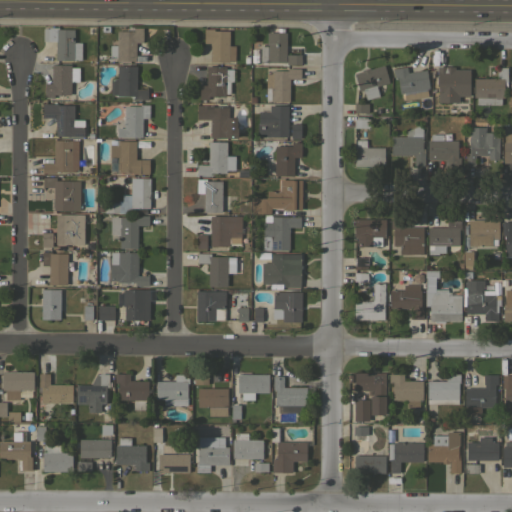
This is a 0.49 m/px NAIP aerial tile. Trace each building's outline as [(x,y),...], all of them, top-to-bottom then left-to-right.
[(116,31),(129,31),(129,26),(133,26),(133,27),(142,27),(142,42),(135,42),(135,60),(116,60),(116,57),(109,57),(109,44),(116,44),(116,31)] [(55,41),(42,41),(42,28),(48,28),(48,27),(58,27),(58,28),(73,28),(73,42),(81,42),(81,59),(73,59),(73,60),(55,60),(55,41)] [(285,62),(266,62),(266,61),(259,61),(260,46),(266,46),(266,32),(276,32),(276,27),(283,27),(283,32),(286,32),(285,62)] [(228,45),(235,45),(234,60),(228,60),(228,62),(210,61),(210,43),(203,43),(204,28),(213,28),(213,30),(228,30),(228,45)] [(301,54),(301,64),(286,64),(286,54),(301,54)] [(51,64),(71,64),(70,67),(79,67),(78,81),(70,81),(70,94),(53,94),(53,98),(44,97),(44,83),(51,83),(51,64)] [(376,86),(378,95),(365,99),(362,89),(358,91),(353,73),(384,64),(389,82),(376,86)] [(136,89),(147,89),(147,99),(133,99),(133,96),(117,96),(117,95),(111,95),(111,80),(117,80),(117,65),(136,65),(136,89)] [(206,66),(225,66),(225,69),(233,69),(232,81),(230,81),(230,94),(225,93),(225,96),(214,96),(214,100),(208,100),(208,99),(199,99),(199,84),(206,85),(206,66)] [(426,69),(429,88),(426,89),(428,96),(404,100),(403,92),(399,93),(397,77),(394,77),(392,68),(406,66),(407,72),(426,69)] [(469,69),(469,95),(458,95),(458,101),(437,101),(437,85),(436,85),(436,66),(454,66),(454,69),(469,69)] [(496,78),(496,67),(507,67),(506,87),(503,87),(503,98),(500,98),(500,104),(476,104),(476,98),(473,98),(474,78),(496,78)] [(289,101),(286,101),(286,102),(281,102),(281,101),(278,101),(278,102),(274,102),(274,101),(270,101),(270,100),(266,100),(266,73),(271,73),(271,70),(287,70),(287,68),(300,68),(300,70),(301,70),(301,75),(300,75),(300,78),(289,78),(289,101)] [(73,119),(83,119),(83,136),(55,136),(55,118),(42,118),(42,103),(58,103),(58,105),(74,105),(73,119)] [(368,103),(368,112),(354,112),(354,103),(368,103)] [(124,105),(140,106),(140,104),(149,104),(149,118),(142,118),(142,137),(124,137),(116,137),(117,127),(124,127),(124,105)] [(228,121),(235,122),(235,136),(228,136),(228,138),(209,137),(210,119),(196,119),(196,105),(206,105),(206,107),(210,107),(210,106),(228,106),(228,121)] [(287,136),(257,136),(257,122),(258,122),(258,111),(262,111),(262,108),(269,108),(269,105),(287,105),(287,136)] [(356,118),(356,116),(366,116),(366,118),(369,118),(369,127),(353,127),(353,118),(356,118)] [(300,138),(290,138),(290,123),(300,124),(300,138)] [(418,125),(422,129),(422,148),(424,148),(424,165),(413,165),(413,154),(391,154),(391,136),(405,136),(406,130),(418,125)] [(469,127),(485,126),(485,132),(498,132),(498,159),(488,159),(488,155),(474,155),(475,166),(466,166),(466,153),(469,153),(469,127)] [(511,133),(511,162),(502,162),(503,142),(504,142),(504,133),(511,133)] [(430,140),(430,134),(443,134),(443,140),(457,140),(457,157),(460,157),(460,165),(446,165),(446,159),(427,159),(427,140),(430,140)] [(355,147),(355,139),(366,139),(366,146),(384,147),(384,166),(354,166),(354,147),(355,147)] [(77,171),(59,171),(59,172),(55,172),(55,173),(42,173),(42,163),(53,163),(53,140),(78,140),(77,171)] [(117,170),(109,170),(110,156),(110,140),(135,140),(135,158),(149,159),(149,174),(132,173),(132,172),(117,172),(117,170)] [(208,141),(226,141),(226,156),(233,156),(233,169),(226,169),(226,172),(210,172),(210,175),(196,175),(197,164),(207,164),(208,141)] [(274,145),(291,145),(291,142),(301,142),(300,157),(293,157),(293,175),(274,175),(274,160),(274,145)] [(79,210),(53,210),(53,195),(54,195),(55,187),(42,187),(42,177),(56,177),(56,180),(79,180),(79,210)] [(118,200),(122,201),(122,194),(130,194),(131,177),(149,178),(149,208),(130,208),(130,213),(104,213),(104,202),(118,203),(118,200)] [(221,195),(230,195),(229,211),(221,211),(221,212),(203,212),(203,194),(198,194),(198,193),(196,193),(196,179),(206,179),(206,180),(221,180),(221,195)] [(301,209),(281,209),(282,208),(270,208),(270,213),(250,213),(251,197),(266,198),(266,191),(282,191),(282,179),(301,179),(301,209)] [(55,244),(55,214),(83,214),(83,244),(74,244),(55,244)] [(137,248),(119,248),(119,234),(110,234),(110,217),(132,217),(132,215),(148,215),(148,225),(137,225),(137,248)] [(240,216),(240,237),(228,237),(228,245),(210,245),(210,216),(240,216)] [(288,250),(271,250),(271,236),(262,236),(263,222),(271,222),(271,216),(300,216),(300,227),(289,227),(288,250)] [(385,219),(385,237),(371,237),(371,246),(356,246),(356,236),(354,236),(354,224),(353,224),(353,221),(353,218),(385,219)] [(392,246),(393,229),(390,229),(390,219),(404,219),(404,221),(405,221),(404,227),(423,227),(422,254),(399,254),(399,252),(396,252),(396,248),(391,248),(392,246)] [(446,227),(446,219),(460,220),(460,229),(458,229),(458,245),(445,245),(444,252),(438,252),(438,254),(428,254),(428,245),(427,245),(427,227),(446,227)] [(498,220),(498,239),(497,239),(497,244),(491,244),(491,246),(468,246),(468,220),(498,220)] [(502,221),(511,221),(511,256),(504,256),(504,234),(502,234),(502,221)] [(51,232),(51,235),(54,235),(54,241),(51,241),(51,246),(42,246),(42,232),(51,232)] [(206,248),(196,248),(196,234),(206,234),(206,248)] [(66,284),(48,284),(48,265),(41,265),(42,251),(51,251),(51,253),(67,253),(66,284)] [(137,275),(148,275),(148,286),(134,285),(134,282),(118,282),(118,281),(110,280),(110,265),(109,265),(110,251),(138,252),(137,275)] [(472,251),(472,265),(471,265),(471,269),(464,270),(464,265),(463,265),(463,251),(472,251)] [(208,263),(196,263),(197,253),(210,253),(210,256),(241,257),(241,273),(227,272),(226,287),(207,286),(208,263)] [(300,254),(300,265),(302,265),(302,268),(300,268),(300,287),(282,287),(282,284),(261,283),(261,262),(270,263),(270,253),(300,254)] [(368,257),(367,266),(353,266),(353,257),(368,257)] [(461,321),(429,320),(429,305),(424,305),(424,289),(425,289),(425,277),(424,277),(424,269),(438,269),(438,277),(435,277),(435,290),(436,290),(436,289),(447,289),(447,294),(461,295),(461,321)] [(353,281),(353,272),(367,272),(367,281),(353,281)] [(510,279),(511,279),(511,321),(502,321),(502,305),(504,305),(504,289),(509,289),(510,279)] [(372,292),(372,283),(384,283),(384,302),(383,302),(383,320),(353,320),(353,300),(363,300),(363,292),(372,292)] [(403,290),(403,284),(419,284),(419,290),(420,290),(420,306),(422,306),(422,319),(412,319),(412,308),(389,307),(389,290),(403,290)] [(500,286),(500,305),(497,305),(497,320),(484,320),(484,313),(465,313),(465,302),(462,302),(462,295),(465,295),(465,286),(500,286)] [(59,319),(40,319),(41,288),(60,289),(59,319)] [(148,320),(124,320),(124,306),(122,306),(122,292),(131,292),(132,289),(149,289),(148,320)] [(300,322),(281,321),(281,318),(272,318),(272,308),(273,308),(273,291),(284,291),(284,289),(299,289),(299,291),(301,291),(300,322)] [(196,290),(225,291),(224,320),(214,319),(214,321),(195,321),(196,290)] [(92,319),(83,319),(83,305),(92,305),(92,319)] [(113,305),(113,320),(98,320),(98,305),(113,305)] [(247,321),(237,321),(237,307),(247,307),(247,321)] [(262,321),(253,321),(253,307),(262,307),(262,321)] [(33,372),(33,390),(19,390),(19,400),(5,400),(5,390),(2,390),(2,372),(33,372)] [(384,414),(369,414),(369,396),(373,396),(373,390),(354,390),(354,372),(385,372),(385,401),(384,401),(384,414)] [(40,403),(40,386),(38,386),(38,373),(49,373),(49,384),(72,384),(72,403),(40,403)] [(99,385),(99,373),(108,373),(108,387),(105,387),(105,404),(100,404),(100,412),(87,412),(87,404),(75,404),(75,385),(99,385)] [(147,380),(147,400),(146,400),(146,410),(133,410),(133,399),(118,399),(118,383),(114,383),(114,373),(129,373),(129,380),(147,380)] [(388,373),(403,373),(403,380),(422,380),(422,400),(419,400),(419,407),(406,407),(406,400),(392,399),(392,382),(388,382),(388,376),(388,373)] [(174,381),(174,374),(188,374),(188,383),(186,383),(186,405),(163,405),(163,399),(155,399),(155,381),(174,381)] [(193,384),(193,375),(207,374),(207,384),(193,384)] [(268,374),(268,392),(253,392),(253,400),(241,400),(241,392),(237,392),(237,374),(268,374)] [(427,404),(426,381),(445,380),(445,374),(459,374),(459,383),(458,383),(458,404),(427,404)] [(497,374),(497,384),(483,384),(483,374),(497,374)] [(511,415),(504,415),(504,388),(501,388),(502,375),(511,375),(511,415)] [(275,405),(274,389),(272,389),(272,376),(283,376),(283,387),(305,387),(305,405),(275,405)] [(227,388),(227,407),(226,407),(226,416),(208,416),(208,407),(197,407),(197,388),(227,388)] [(494,388),(494,407),(480,407),(480,414),(464,414),(464,388),(494,388)] [(352,399),(367,399),(367,419),(353,420),(353,411),(352,399)] [(240,419),(231,419),(231,404),(240,404),(240,419)] [(6,422),(6,412),(18,412),(18,422),(6,422)] [(44,440),(35,440),(35,422),(44,422),(44,426),(44,440)] [(99,435),(99,424),(111,424),(111,435),(99,435)] [(363,454),(354,454),(354,435),(353,435),(353,426),(367,426),(367,449),(363,454)] [(161,441),(158,442),(153,442),(153,441),(152,441),(152,427),(161,427),(161,441)] [(306,441),(306,461),(291,461),(291,472),(271,472),(271,458),(276,458),(276,441),(270,441),(270,427),(279,427),(279,441),(306,441)] [(0,441),(12,441),(12,431),(25,431),(25,441),(29,441),(29,457),(31,457),(31,470),(21,470),(21,458),(0,458),(0,441)] [(426,461),(426,443),(432,443),(432,435),(446,435),(446,431),(458,431),(458,445),(457,445),(457,453),(459,453),(459,459),(460,459),(460,473),(449,473),(449,461),(426,461)] [(232,458),(232,439),(235,439),(235,433),(247,433),(247,439),(262,439),(262,458),(232,458)] [(228,446),(228,464),(209,464),(209,472),(195,472),(195,463),(197,463),(197,447),(211,446),(211,436),(223,436),(223,446),(228,446)] [(118,445),(118,437),(130,437),(130,445),(145,445),(145,462),(148,462),(148,471),(133,470),(134,464),(115,464),(115,445),(118,445)] [(479,442),(479,437),(491,437),(491,442),(497,442),(497,460),(466,460),(466,442),(479,442)] [(110,439),(110,457),(79,457),(79,439),(110,439)] [(511,441),(511,466),(501,466),(502,447),(503,447),(503,445),(505,445),(505,441),(511,441)] [(422,442),(422,462),(399,461),(399,473),(389,472),(389,459),(387,459),(387,443),(392,443),(392,442),(422,442)] [(44,452),(44,444),(60,444),(60,452),(71,452),(71,471),(41,471),(41,452),(44,452)] [(189,454),(189,472),(158,472),(158,454),(189,454)] [(385,455),(385,472),(375,472),(375,473),(354,473),(354,455),(385,455)] [(90,461),(90,470),(76,470),(76,461),(90,461)] [(267,462),(267,471),(253,471),(253,462),(267,462)] [(479,464),(479,473),(465,473),(465,464),(479,464)]
